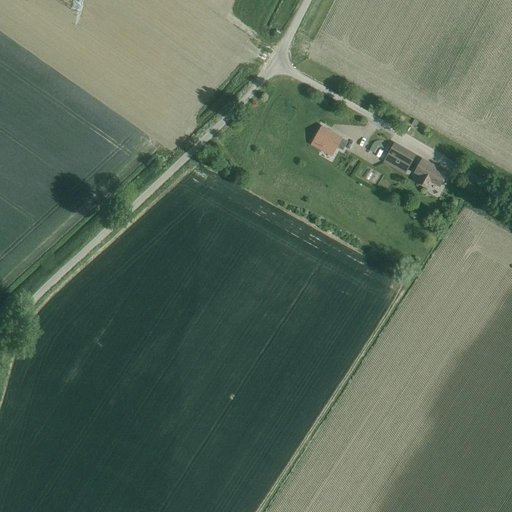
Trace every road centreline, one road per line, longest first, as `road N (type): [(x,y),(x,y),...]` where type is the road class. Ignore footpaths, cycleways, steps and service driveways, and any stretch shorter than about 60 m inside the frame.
road 1 (unclassified): [(0,364),(13,325),(34,299),(277,64)]
road 2 (unclassified): [(511,200),(277,64)]
